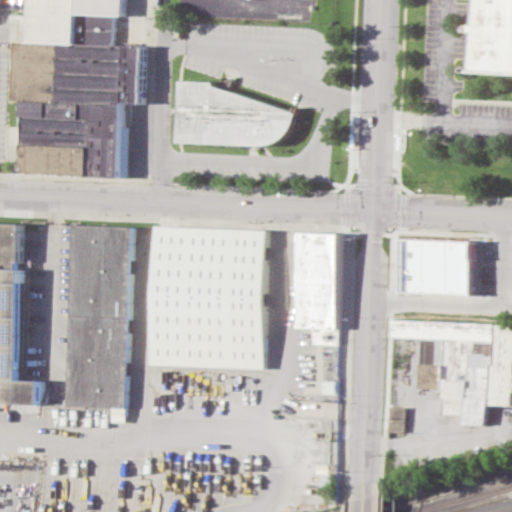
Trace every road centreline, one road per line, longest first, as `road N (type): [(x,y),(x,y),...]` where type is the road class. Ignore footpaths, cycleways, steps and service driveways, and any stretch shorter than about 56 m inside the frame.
road 1 (secondary): [(0,195),(511,216)]
road 2 (secondary): [(383,0),(367,498)]
road 3 (residential): [(163,28),(157,203)]
